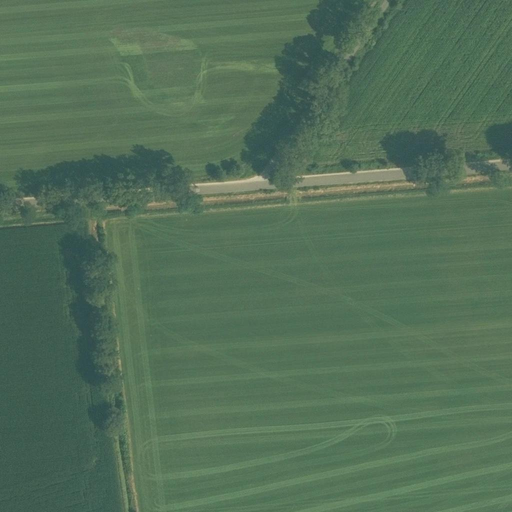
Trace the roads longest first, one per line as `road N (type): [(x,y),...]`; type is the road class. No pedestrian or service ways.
road 1 (unclassified): [(253,187),(511,166)]
road 2 (unclassified): [(0,206),(253,187)]
road 3 (unclassified): [(253,187),(389,0)]
